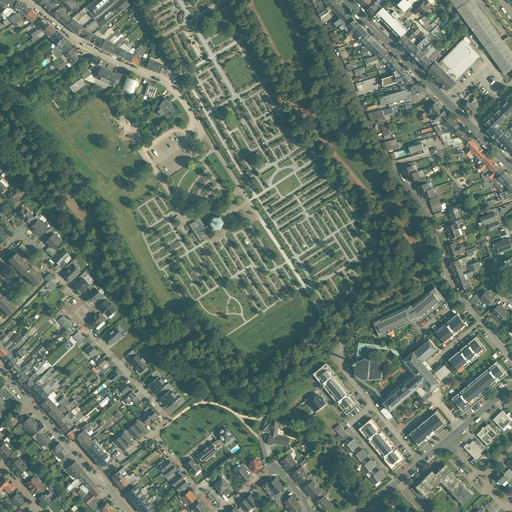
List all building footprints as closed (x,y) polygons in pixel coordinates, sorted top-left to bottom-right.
[(9,0),(2,0),(1,5),(0,5),(0,6),(6,8),(7,7),(9,0)] [(17,1),(13,0),(9,0),(7,7),(8,7),(11,8),(14,9),(17,1)] [(49,1),(48,0),(46,0),(42,5),(46,9),(52,3),(49,1)] [(73,4),(69,0),(68,0),(64,3),(70,11),(73,8),(76,5),(74,3),(73,4)] [(113,0),(93,0),(85,7),(88,11),(95,20),(115,3),(113,0)] [(126,0),(118,0),(116,2),(115,3),(122,11),(130,5),(126,0)] [(335,0),(334,0),(329,6),(333,10),(339,4),(335,0)] [(365,0),(362,4),(368,10),(374,4),(370,0),(365,0)] [(399,0),(400,0),(400,1),(398,4),(397,3),(396,3),(401,8),(405,12),(417,0),(399,0)] [(427,0),(419,8),(415,12),(418,15),(421,13),(423,16),(431,8),(429,6),(431,4),(434,1),(433,0),(427,0)] [(450,0),(457,10),(470,0),(450,0)] [(473,0),(470,0),(457,10),(484,46),(484,45),(485,45),(499,35),(473,0)] [(25,4),(17,1),(14,9),(16,10),(19,11),(25,4)] [(381,4),(376,1),(374,3),(381,10),(382,8),(383,7),(381,5),(381,4)] [(52,3),(46,9),(52,14),(58,8),(57,8),(55,5),(54,5),(52,3)] [(115,3),(95,20),(96,20),(100,25),(102,28),(122,11),(115,3)] [(381,10),(374,3),(374,4),(368,10),(374,16),(377,14),(381,10)] [(31,9),(25,4),(19,11),(18,12),(20,13),(21,12),(25,16),(31,9)] [(319,7),(317,10),(319,14),(321,12),(324,11),(326,9),(326,8),(324,6),(322,4),(321,5),(320,6),(319,7)] [(339,4),(333,10),(338,16),(345,9),(339,4)] [(66,13),(59,7),(59,8),(58,8),(52,14),(59,20),(66,14),(66,13)] [(85,7),(78,13),(81,17),(88,11),(85,7)] [(407,31),(387,11),(386,12),(382,8),(381,10),(377,14),(381,17),(382,16),(401,37),(407,31)] [(39,15),(31,9),(25,16),(26,16),(27,18),(30,21),(33,22),(39,15)] [(345,9),(338,16),(341,18),(344,22),(345,22),(351,16),(345,9)] [(16,23),(21,19),(15,14),(12,16),(9,18),(8,18),(12,21),(15,23),(16,23)] [(66,14),(59,20),(64,24),(65,24),(72,18),(69,16),(68,15),(66,14)] [(39,15),(33,22),(30,25),(32,28),(35,24),(41,18),(39,15)] [(427,15),(419,21),(422,25),(429,18),(427,15)] [(21,19),(16,23),(18,26),(27,21),(26,20),(27,18),(26,16),(21,19)] [(41,18),(35,24),(41,29),(42,29),(43,30),(49,24),(41,18)] [(84,28),(72,18),(65,24),(78,35),(80,33),(84,28)] [(100,25),(96,20),(85,29),(86,30),(86,31),(91,33),(92,31),(97,27),(100,25)] [(353,21),(348,26),(350,29),(357,22),(355,20),(353,21)] [(357,22),(350,29),(346,31),(347,34),(346,34),(348,38),(347,37),(352,35),(354,33),(361,26),(357,22)] [(56,30),(49,24),(43,30),(45,31),(51,37),(56,30)] [(368,33),(361,26),(354,33),(361,40),(368,33)] [(429,32),(433,36),(440,30),(436,26),(429,32)] [(108,32),(110,35),(114,32),(111,28),(109,29),(106,31),(103,34),(100,36),(99,37),(102,39),(105,35),(108,32)] [(38,29),(36,31),(35,29),(32,32),(33,33),(31,34),(33,38),(37,35),(38,34),(43,30),(42,29),(41,29),(39,30),(38,29)] [(63,36),(56,30),(51,37),(50,38),(57,44),(63,36)] [(105,40),(111,43),(115,40),(112,38),(111,38),(111,36),(112,37),(114,35),(118,37),(121,34),(119,31),(118,32),(116,30),(110,35),(104,40),(105,40)] [(91,33),(86,31),(85,35),(84,38),(90,41),(93,34),(91,33)] [(102,39),(99,37),(96,45),(101,47),(105,40),(104,40),(110,35),(108,32),(105,35),(102,39)] [(440,32),(435,37),(438,40),(443,35),(440,32)] [(368,33),(361,40),(363,42),(367,45),(373,38),(368,33)] [(94,34),(93,34),(90,41),(96,45),(99,37),(94,34)] [(111,43),(117,46),(120,43),(126,38),(124,36),(121,34),(118,37),(121,38),(121,40),(122,40),(121,41),(120,41),(119,42),(115,40),(111,43)] [(405,34),(398,41),(402,45),(408,38),(406,36),(405,34)] [(509,36),(503,40),(499,35),(485,45),(484,45),(484,46),(488,51),(486,53),(488,56),(490,54),(504,74),(511,68),(511,53),(505,43),(511,39),(509,36)] [(63,36),(57,44),(59,45),(61,47),(67,40),(63,36)] [(339,36),(332,40),(335,44),(342,41),(339,36)] [(373,38),(367,45),(370,48),(371,50),(378,44),(373,38)] [(408,38),(402,45),(406,49),(412,42),(411,41),(409,38),(408,38)] [(463,39),(438,64),(436,61),(435,62),(445,72),(455,82),(481,57),(463,39)] [(73,45),(67,40),(61,47),(64,50),(66,51),(70,48),(73,45)] [(101,47),(107,50),(111,43),(105,40),(101,47)] [(347,40),(335,45),(337,49),(344,47),(349,45),(347,40)] [(424,44),(422,41),(417,46),(421,50),(421,51),(426,46),(424,44)] [(49,42),(41,48),(43,51),(45,50),(50,46),(51,45),(49,42)] [(412,42),(406,49),(410,53),(417,46),(414,44),(412,42)] [(111,43),(107,50),(113,53),(117,46),(111,43)] [(378,44),(371,50),(373,51),(376,55),(378,54),(383,49),(378,44)] [(452,45),(442,54),(444,56),(454,46),(452,45)] [(122,49),(117,46),(113,53),(118,56),(119,56),(122,49)] [(417,46),(410,53),(414,57),(421,50),(417,46)] [(76,54),(71,49),(64,54),(68,59),(76,54)] [(122,49),(119,56),(125,59),(128,52),(122,49)] [(383,49),(378,54),(380,57),(387,52),(383,49)] [(428,58),(429,59),(433,56),(437,51),(436,49),(433,53),(428,58)] [(421,50),(414,57),(418,62),(425,55),(423,52),(421,51),(421,50)] [(134,55),(128,52),(125,59),(131,62),(134,55)] [(393,59),(387,52),(380,57),(381,58),(383,59),(385,62),(387,63),(393,59)] [(76,54),(68,59),(73,65),(80,60),(76,54)] [(101,59),(93,55),(90,61),(92,62),(98,65),(98,63),(101,59)] [(141,57),(134,55),(131,62),(137,65),(141,57)] [(425,55),(418,62),(423,66),(429,59),(428,58),(425,55)] [(73,65),(72,65),(73,66),(70,68),(72,70),(86,60),(82,58),(80,60),(73,65)] [(379,61),(383,59),(381,58),(377,59),(374,60),(368,63),(368,64),(366,65),(367,67),(374,64),(376,64),(376,62),(379,61)] [(393,59),(387,63),(390,67),(392,68),(394,67),(393,65),(397,63),(393,59)] [(429,59),(423,66),(427,70),(434,64),(432,62),(429,59)] [(155,62),(149,60),(146,68),(152,70),(155,62)] [(163,65),(155,62),(152,70),(160,73),(162,68),(163,65)] [(350,64),(346,65),(348,71),(354,69),(353,66),(356,65),(355,62),(350,64)] [(437,80),(445,72),(435,62),(434,64),(427,70),(437,80)] [(397,63),(393,65),(394,67),(392,68),(394,72),(402,68),(397,63)] [(104,82),(109,71),(101,67),(99,72),(95,70),(96,69),(93,68),(92,67),(87,71),(81,75),(84,79),(93,83),(96,78),(104,82)] [(407,73),(402,68),(394,72),(400,77),(407,73)] [(109,71),(104,82),(111,85),(112,86),(113,86),(118,75),(117,75),(109,71)] [(445,72),(437,80),(447,90),(455,82),(445,72)] [(118,75),(113,86),(116,90),(122,75),(118,73),(117,75),(118,75)] [(407,73),(400,77),(402,80),(405,83),(412,78),(407,73)] [(182,75),(176,79),(183,90),(189,87),(182,75)] [(137,81),(127,77),(126,79),(123,88),(128,89),(128,91),(127,91),(127,93),(129,93),(130,93),(131,93),(132,93),(132,91),(133,91),(136,84),(137,81)] [(81,78),(70,87),(74,93),(86,84),(81,78)] [(96,78),(93,83),(106,89),(108,85),(111,87),(111,85),(104,82),(96,78)] [(412,78),(405,83),(410,88),(411,89),(418,84),(412,78)] [(418,84),(411,89),(416,94),(420,92),(424,91),(418,84)] [(156,88),(147,85),(146,89),(144,94),(153,97),(156,88)] [(400,92),(398,87),(393,89),(394,90),(378,94),(379,98),(400,92)] [(410,88),(409,89),(405,90),(407,98),(410,97),(416,95),(416,94),(411,89),(410,88)] [(38,90),(31,95),(34,99),(41,94),(38,90)] [(404,99),(407,98),(405,90),(404,90),(400,92),(379,98),(381,105),(389,103),(392,102),(393,105),(405,101),(404,99)] [(475,98),(471,103),(473,105),(477,101),(481,97),(479,95),(475,98)] [(405,101),(393,105),(392,102),(389,103),(391,108),(405,104),(407,109),(413,108),(410,97),(407,98),(404,99),(405,101)] [(166,99),(161,104),(158,106),(160,108),(157,111),(161,116),(163,114),(167,118),(175,111),(172,108),(173,107),(166,99)] [(468,100),(462,106),(467,111),(473,105),(471,103),(468,100)] [(436,102),(428,109),(429,110),(426,113),(419,114),(421,121),(428,118),(428,119),(432,117),(436,115),(442,109),(436,102)] [(511,111),(505,104),(502,107),(504,108),(501,111),(499,110),(508,119),(509,119),(508,119),(511,116),(510,115),(511,112),(511,111)] [(467,111),(472,116),(477,110),(475,107),(473,105),(467,111)] [(392,108),(383,111),(385,117),(394,114),(394,112),(392,108)] [(446,113),(442,109),(436,115),(432,117),(437,122),(440,119),(446,113)] [(382,110),(368,114),(372,121),(377,119),(385,117),(383,111),(382,110)] [(494,114),(489,119),(485,123),(486,123),(488,126),(487,126),(489,129),(490,129),(492,127),(497,122),(500,126),(505,121),(504,120),(506,118),(508,119),(499,110),(494,114)] [(451,118),(446,113),(440,119),(445,124),(451,118)] [(455,122),(451,118),(445,124),(449,128),(455,122)] [(460,127),(455,122),(449,128),(450,129),(451,130),(453,132),(460,127)] [(498,130),(497,129),(496,130),(493,127),(491,130),(488,132),(490,134),(494,138),(496,140),(496,141),(505,131),(504,132),(501,130),(502,129),(500,128),(498,130)] [(467,134),(461,128),(455,133),(460,137),(460,138),(467,134)] [(508,135),(505,132),(505,131),(496,141),(496,140),(498,142),(498,143),(508,153),(511,148),(511,138),(508,135)] [(444,134),(441,134),(444,142),(447,141),(451,140),(449,133),(448,133),(446,133),(444,134)] [(467,134),(460,138),(464,142),(466,144),(467,144),(472,139),(467,134)] [(460,138),(460,137),(451,140),(447,141),(449,145),(453,144),(454,148),(458,147),(455,143),(458,141),(461,144),(464,142),(460,138)] [(408,155),(424,151),(422,142),(425,142),(424,139),(417,141),(418,144),(406,147),(408,155)] [(467,144),(466,145),(469,148),(468,150),(469,151),(477,144),(472,139),(467,144)] [(397,142),(384,146),(386,151),(399,147),(397,142)] [(477,144),(469,151),(471,153),(472,152),(476,155),(482,149),(477,144)] [(403,149),(390,154),(392,159),(405,154),(403,149)] [(486,154),(482,149),(476,155),(479,158),(478,159),(479,161),(480,160),(486,154)] [(486,154),(480,160),(483,163),(482,164),(484,166),(491,158),(486,154)] [(484,166),(481,169),(483,171),(483,173),(485,172),(488,170),(489,169),(495,163),(491,158),(484,166)] [(495,163),(489,169),(492,172),(494,173),(500,167),(495,163)] [(408,167),(403,169),(405,175),(407,174),(414,172),(412,166),(408,167)] [(500,167),(494,173),(495,175),(498,178),(504,172),(500,167)] [(414,172),(407,174),(409,181),(417,179),(420,177),(418,171),(414,172)] [(509,177),(504,172),(498,178),(503,183),(509,177)] [(509,177),(503,183),(508,187),(508,188),(511,183),(511,179),(509,177)] [(421,185),(417,186),(419,192),(422,192),(422,191),(429,189),(428,183),(427,183),(421,185)] [(511,183),(508,188),(510,190),(504,192),(503,190),(499,191),(501,197),(505,195),(511,192),(511,183)] [(432,188),(429,189),(422,191),(422,192),(425,198),(430,196),(434,195),(432,188)] [(16,189),(12,193),(11,192),(6,198),(12,203),(11,204),(15,208),(21,202),(16,197),(20,192),(16,189)] [(511,192),(505,195),(501,197),(502,200),(511,197),(511,198),(511,197),(511,192)] [(431,199),(430,200),(432,206),(440,203),(438,197),(431,199)] [(440,203),(432,206),(434,212),(440,210),(442,209),(440,203)] [(458,207),(450,210),(453,219),(460,216),(465,214),(462,206),(458,207)] [(19,207),(13,214),(17,218),(19,216),(17,214),(22,209),(19,207)] [(25,211),(23,209),(22,209),(17,214),(19,216),(25,222),(26,221),(31,216),(28,214),(29,213),(26,210),(25,211)] [(488,215),(481,218),(483,224),(487,222),(496,219),(497,218),(495,213),(488,215)] [(221,228),(222,221),(218,215),(209,216),(206,222),(210,229),(221,228)] [(34,217),(29,223),(31,225),(37,218),(35,216),(34,217)] [(200,241),(209,235),(199,219),(190,225),(200,241)] [(38,220),(31,227),(33,229),(34,229),(36,231),(44,223),(41,220),(39,220),(38,220)] [(497,222),(497,221),(489,224),(489,225),(488,225),(490,230),(500,227),(498,222),(497,222)] [(44,223),(36,231),(38,233),(38,234),(40,236),(47,228),(47,227),(46,225),(44,223)] [(456,225),(448,227),(452,238),(459,235),(456,225)] [(52,226),(45,232),(48,234),(54,228),(52,226)] [(54,233),(46,242),(51,247),(51,248),(53,250),(62,241),(54,233)] [(455,243),(447,246),(451,256),(465,251),(463,246),(457,248),(455,243)] [(32,253),(22,244),(18,248),(28,257),(32,253)] [(51,248),(47,252),(51,256),(55,252),(53,250),(51,248)] [(63,250),(54,260),(58,264),(60,265),(69,255),(69,256),(69,255),(63,250)] [(24,274),(30,268),(17,253),(16,253),(9,260),(23,274),(23,275),(24,274)] [(76,263),(73,260),(67,266),(69,269),(73,264),(74,265),(76,263)] [(459,260),(451,263),(454,271),(462,268),(460,264),(459,260)] [(478,262),(468,266),(469,269),(470,272),(480,269),(481,268),(478,262)] [(69,269),(63,274),(70,281),(80,272),(74,265),(73,264),(69,269)] [(30,268),(24,274),(35,285),(35,286),(43,278),(42,278),(32,267),(32,266),(30,268)] [(462,268),(454,271),(456,277),(464,274),(462,270),(462,268)] [(12,280),(2,270),(0,271),(0,276),(8,284),(12,280)] [(49,274),(44,278),(48,282),(51,279),(52,278),(49,274)] [(464,274),(456,277),(458,283),(466,280),(464,274)] [(75,286),(80,292),(90,283),(84,277),(75,286)] [(48,282),(46,284),(51,290),(57,285),(51,279),(48,282)] [(458,283),(458,284),(461,290),(468,287),(467,282),(466,280),(458,283)] [(15,281),(10,284),(15,290),(20,287),(15,281)] [(435,287),(412,307),(410,305),(408,307),(407,307),(373,322),(380,337),(417,320),(419,322),(445,300),(435,287)] [(92,299),(94,302),(96,300),(102,295),(95,288),(91,291),(85,297),(88,301),(90,299),(92,299)] [(494,297),(487,290),(483,294),(481,292),(478,296),(480,298),(488,305),(488,304),(491,300),(494,297)] [(98,303),(105,297),(102,294),(102,295),(96,300),(98,303)] [(476,294),(470,301),(475,305),(480,298),(478,296),(476,294)] [(3,297),(0,299),(0,305),(8,314),(8,315),(16,307),(15,307),(4,296),(5,296),(4,295),(3,297)] [(100,305),(106,299),(107,299),(105,297),(98,303),(100,305)] [(100,305),(99,306),(104,312),(108,316),(115,310),(106,299),(100,305)] [(498,306),(495,303),(491,307),(487,312),(490,315),(490,313),(498,306)] [(499,304),(498,306),(490,313),(499,321),(508,313),(499,304)] [(102,314),(100,312),(98,315),(103,320),(103,321),(104,322),(107,319),(106,318),(102,314)] [(96,313),(89,320),(96,327),(103,321),(103,320),(98,315),(96,313)] [(63,315),(58,321),(63,325),(68,320),(63,315)] [(448,323),(446,325),(445,323),(437,331),(439,334),(438,335),(444,342),(445,341),(447,343),(456,336),(455,335),(457,334),(457,335),(466,328),(463,323),(464,322),(460,318),(459,319),(455,315),(447,322),(448,323)] [(68,320),(63,325),(67,330),(73,325),(68,320)] [(116,328),(105,337),(111,344),(122,335),(116,328)] [(79,331),(74,336),(79,342),(85,337),(79,331)] [(467,344),(460,350),(462,351),(460,353),(459,351),(450,358),(454,362),(452,364),(456,368),(457,367),(461,371),(470,364),(469,363),(470,361),(471,362),(477,357),(476,356),(478,355),(479,356),(487,349),(476,337),(468,343),(470,345),(468,346),(467,344)] [(21,339),(16,344),(18,347),(18,348),(24,341),(21,339)] [(416,375),(383,402),(390,411),(410,394),(423,383),(430,391),(440,383),(438,381),(449,372),(444,366),(433,375),(422,362),(437,349),(429,340),(414,352),(404,360),(416,375)] [(393,346),(358,343),(357,362),(360,360),(361,351),(362,347),(366,347),(375,348),(391,350),(412,375),(383,399),(374,387),(364,380),(355,375),(354,378),(372,390),(383,402),(416,375),(404,360),(393,346)] [(97,351),(90,344),(85,349),(92,357),(97,352),(97,351)] [(41,355),(48,348),(45,345),(38,352),(41,355)] [(4,347),(0,350),(0,354),(2,357),(8,352),(6,349),(4,347)] [(375,348),(366,347),(366,352),(361,351),(360,360),(357,362),(356,362),(354,362),(354,364),(356,364),(355,369),(355,375),(364,380),(382,378),(384,363),(373,360),(375,348)] [(132,350),(126,356),(130,360),(136,355),(132,350)] [(8,352),(2,357),(7,362),(13,356),(10,353),(8,352)] [(17,361),(11,367),(12,368),(11,369),(14,372),(14,373),(20,367),(20,366),(19,365),(28,355),(26,353),(17,361)] [(130,360),(129,361),(137,370),(135,371),(140,376),(144,371),(143,370),(147,366),(144,362),(145,361),(142,358),(141,359),(137,354),(136,355),(130,360)] [(15,359),(13,356),(7,362),(11,367),(17,361),(15,359)] [(104,366),(105,368),(110,365),(105,357),(97,361),(99,365),(92,369),(94,372),(104,366)] [(37,362),(33,366),(34,366),(36,369),(39,367),(40,368),(46,362),(44,360),(39,364),(37,362)] [(20,367),(14,373),(14,372),(14,373),(19,378),(24,373),(33,363),(31,361),(26,366),(26,365),(22,369),(20,367)] [(335,374),(326,363),(313,374),(322,384),(323,383),(324,385),(323,386),(330,394),(343,384),(336,375),(335,376),(333,375),(335,374)] [(474,380),(467,386),(469,387),(468,388),(466,387),(460,392),(461,394),(460,395),(458,393),(452,398),(463,411),(469,406),(469,405),(470,404),(470,405),(477,399),(475,398),(477,397),(478,398),(484,393),(483,391),(484,390),(486,392),(498,382),(497,381),(499,380),(506,375),(503,372),(505,371),(499,364),(498,366),(495,363),(489,368),(490,369),(489,371),(487,369),(475,379),(476,381),(475,382),(474,380)] [(50,365),(43,372),(45,374),(49,371),(52,367),(50,365)] [(34,366),(28,372),(32,376),(33,375),(30,372),(34,369),(35,370),(34,370),(36,372),(38,370),(36,369),(34,366)] [(155,379),(158,376),(161,374),(157,369),(151,374),(155,379)] [(45,374),(42,377),(44,380),(46,377),(47,378),(51,373),(49,371),(45,374)] [(56,371),(48,379),(50,381),(58,373),(56,371)] [(116,372),(110,377),(114,382),(120,377),(116,372)] [(19,378),(18,379),(23,385),(29,378),(24,373),(19,378)] [(148,385),(156,394),(163,388),(166,385),(158,376),(155,379),(148,385)] [(42,377),(36,383),(38,385),(44,380),(42,377)] [(29,378),(23,385),(28,390),(35,384),(29,378)] [(54,378),(48,384),(50,387),(57,381),(54,378)] [(35,384),(28,390),(35,397),(42,390),(43,390),(38,385),(36,383),(35,384)] [(124,383),(119,387),(124,394),(130,389),(124,383)] [(166,385),(163,388),(167,392),(170,389),(172,387),(168,383),(166,385)] [(350,395),(348,393),(350,392),(343,384),(330,394),(337,402),(338,401),(340,403),(338,404),(347,414),(360,404),(351,393),(350,395)] [(17,404),(0,387),(0,394),(14,408),(17,404)] [(52,388),(45,393),(48,396),(54,390),(52,388)] [(160,399),(168,408),(175,401),(178,398),(170,389),(167,392),(160,399)] [(42,390),(35,397),(40,403),(48,396),(45,393),(42,390)] [(313,397),(307,402),(310,406),(312,405),(316,410),(316,411),(319,408),(325,403),(317,394),(313,397)] [(108,396),(100,403),(103,407),(111,399),(108,396)] [(140,400),(137,396),(132,400),(136,404),(140,400)] [(178,398),(175,401),(179,406),(184,401),(180,396),(178,398)] [(48,398),(41,403),(45,408),(52,402),(48,398)] [(75,399),(65,407),(68,411),(78,402),(75,399)] [(52,402),(45,408),(50,413),(56,407),(52,402)] [(56,407),(50,413),(54,417),(60,412),(60,411),(56,407)] [(150,408),(145,412),(153,421),(154,420),(154,419),(157,417),(150,408)] [(507,415),(502,411),(493,419),(501,427),(506,422),(509,424),(511,420),(507,415)] [(60,412),(54,417),(58,422),(65,417),(60,412)] [(153,421),(145,412),(141,416),(144,420),(148,425),(151,422),(152,422),(153,421)] [(424,422),(409,434),(420,447),(429,439),(429,438),(431,436),(433,435),(435,433),(436,433),(446,425),(443,422),(444,421),(439,415),(438,416),(435,413),(433,415),(424,422)] [(32,419),(30,417),(29,417),(23,422),(24,423),(22,425),(28,431),(37,423),(33,418),(32,419)] [(65,417),(58,422),(62,427),(68,421),(65,417)] [(286,418),(271,417),(269,424),(270,424),(268,430),(271,431),(270,433),(270,434),(269,434),(267,443),(272,444),(273,441),(278,442),(278,444),(284,445),(287,445),(287,446),(288,446),(289,440),(285,439),(286,438),(276,436),(277,430),(278,424),(286,425),(286,418)] [(142,422),(138,418),(136,421),(137,422),(137,421),(142,427),(144,425),(142,422)] [(380,429),(372,418),(359,429),(368,439),(369,438),(370,440),(369,441),(383,457),(384,456),(385,458),(384,459),(393,469),(405,459),(397,448),(395,450),(394,448),(396,447),(382,430),(380,431),(379,430),(380,429)] [(32,436),(44,425),(40,420),(37,423),(28,431),(32,436)] [(68,421),(62,427),(66,431),(72,426),(70,423),(68,421)] [(142,427),(137,421),(137,422),(133,425),(140,433),(144,429),(142,427)] [(86,422),(78,428),(81,431),(83,430),(84,429),(89,425),(86,422)] [(89,425),(84,429),(83,430),(77,435),(77,436),(75,437),(81,443),(88,437),(89,436),(87,433),(91,429),(89,428),(91,426),(90,424),(89,425)] [(488,424),(478,434),(482,439),(487,445),(489,443),(491,442),(488,439),(492,435),(493,436),(496,433),(493,429),(489,425),(488,424)] [(44,425),(32,436),(36,440),(45,432),(46,432),(48,430),(44,425)] [(140,433),(133,425),(129,429),(128,429),(133,435),(135,437),(140,433)] [(78,428),(77,426),(72,430),(77,435),(83,430),(81,431),(78,428)] [(225,427),(217,434),(221,438),(224,442),(228,439),(229,440),(232,437),(225,427)] [(133,435),(128,429),(129,429),(128,428),(125,430),(131,437),(133,435)] [(77,435),(72,430),(67,435),(71,440),(75,437),(77,436),(77,435)] [(131,437),(125,430),(122,433),(123,434),(124,433),(129,439),(131,437)] [(46,432),(45,432),(36,440),(42,446),(44,445),(44,446),(50,441),(51,440),(48,438),(50,437),(46,432)] [(129,439),(124,433),(123,434),(119,437),(126,445),(131,441),(129,439)] [(91,442),(88,437),(81,443),(86,450),(93,444),(91,442)] [(126,445),(119,437),(115,441),(120,447),(122,449),(126,445)] [(224,442),(221,438),(217,441),(220,444),(222,447),(223,448),(227,445),(224,442)] [(350,442),(344,447),(349,453),(354,449),(359,445),(354,439),(350,442)] [(52,443),(50,445),(52,448),(59,443),(56,440),(52,443)] [(120,447),(115,441),(114,440),(111,442),(117,449),(120,447)] [(473,441),(465,448),(474,457),(477,455),(478,456),(480,454),(479,452),(481,449),(478,446),(474,442),(473,441)] [(52,448),(52,449),(57,454),(64,448),(59,443),(59,442),(59,443),(52,448)] [(93,444),(86,450),(90,454),(98,447),(95,443),(93,444)] [(4,444),(0,447),(0,454),(3,458),(7,455),(10,452),(6,447),(7,447),(4,444)] [(207,447),(204,450),(197,456),(201,461),(208,455),(210,457),(218,451),(216,448),(212,444),(207,447)] [(98,447),(90,454),(93,457),(101,451),(98,447)] [(64,448),(57,454),(61,459),(68,453),(64,448)] [(290,448),(283,454),(285,457),(288,455),(289,455),(293,452),(290,448)] [(359,452),(353,457),(353,458),(358,463),(362,460),(368,455),(363,449),(359,452)] [(14,452),(11,456),(13,458),(11,460),(19,452),(17,450),(14,452)] [(101,451),(93,457),(96,461),(104,454),(101,451)] [(104,454),(96,461),(101,467),(111,459),(105,453),(104,454)] [(289,455),(288,455),(285,457),(281,461),(281,462),(281,461),(288,469),(288,470),(296,463),(295,463),(289,455)] [(19,458),(13,463),(11,460),(7,463),(14,471),(23,463),(19,458)] [(254,459),(250,462),(251,462),(248,464),(252,470),(254,473),(262,466),(259,462),(260,461),(258,459),(257,460),(256,458),(254,459)] [(196,465),(192,459),(185,464),(193,474),(194,473),(196,475),(201,471),(199,469),(196,465)] [(163,460),(156,465),(158,468),(160,467),(159,467),(165,462),(163,460)] [(165,462),(159,467),(160,467),(163,472),(172,465),(168,460),(165,462)] [(372,460),(367,463),(362,468),(366,474),(371,470),(376,465),(372,460)] [(69,466),(67,468),(65,470),(69,475),(71,473),(79,466),(75,461),(69,466)] [(23,463),(14,471),(21,478),(24,475),(22,472),(27,467),(23,463)] [(172,465),(163,472),(167,476),(173,472),(176,470),(172,465)] [(442,481),(451,472),(445,465),(436,474),(432,471),(426,477),(435,486),(436,487),(442,481)] [(79,466),(71,473),(76,479),(77,477),(84,471),(79,466)] [(33,467),(26,473),(28,476),(32,473),(35,470),(33,467)] [(242,467),(235,473),(243,482),(249,477),(245,471),(242,467)] [(300,467),(291,474),(299,484),(306,478),(307,477),(308,476),(300,467)] [(385,476),(380,470),(376,473),(370,478),(375,484),(379,480),(385,476)] [(84,471),(77,477),(80,480),(83,483),(90,478),(84,471)] [(119,471),(111,477),(112,477),(116,483),(124,477),(119,471)] [(501,471),(493,478),(497,482),(498,481),(501,484),(506,480),(508,478),(504,474),(501,471)] [(451,472),(442,481),(452,492),(462,483),(451,472)] [(28,476),(25,479),(28,482),(34,476),(32,473),(28,476)] [(133,473),(129,476),(126,478),(129,482),(135,478),(136,477),(133,473)] [(175,474),(168,480),(170,483),(171,482),(171,481),(177,476),(175,474)] [(177,476),(171,481),(171,482),(175,486),(183,479),(179,474),(177,476)] [(28,482),(26,484),(30,488),(38,480),(34,476),(28,482)] [(124,477),(116,483),(121,489),(130,482),(129,482),(126,478),(125,476),(124,477)] [(76,479),(67,488),(70,491),(77,484),(76,483),(80,480),(77,477),(76,479)] [(217,489),(224,483),(223,481),(224,480),(221,477),(212,484),(217,489)] [(270,482),(266,485),(271,490),(280,482),(276,477),(270,482)] [(426,477),(416,487),(423,494),(425,496),(427,494),(428,495),(431,492),(430,491),(435,486),(426,477)] [(3,478),(0,481),(0,488),(1,488),(3,488),(3,490),(4,491),(6,491),(7,492),(6,493),(6,494),(10,490),(10,489),(9,489),(9,488),(8,486),(7,487),(6,486),(9,483),(3,478)] [(90,478),(83,483),(88,489),(89,490),(96,485),(90,478)] [(266,478),(259,484),(260,484),(258,486),(260,487),(261,486),(262,486),(269,481),(266,478)] [(183,479),(175,486),(178,490),(179,491),(184,486),(187,484),(183,479)] [(38,480),(30,488),(34,492),(36,491),(42,485),(38,480)] [(310,483),(303,488),(311,497),(316,493),(319,491),(319,490),(312,481),(310,483)] [(280,482),(271,490),(275,495),(278,492),(284,487),(280,482)] [(224,483),(217,489),(221,494),(223,492),(229,487),(229,486),(226,483),(225,484),(224,483)] [(462,483),(452,492),(463,504),(473,494),(462,483)] [(42,485),(36,491),(38,494),(39,493),(44,489),(45,488),(42,485)] [(96,485),(89,490),(93,494),(95,497),(96,496),(101,491),(96,485)] [(133,488),(131,490),(130,490),(126,494),(130,499),(139,491),(135,486),(133,488)] [(229,487),(223,492),(226,496),(233,490),(229,486),(229,487)] [(10,490),(6,494),(6,493),(4,495),(7,498),(11,494),(13,492),(10,489),(10,490)] [(84,492),(81,489),(77,493),(82,497),(86,494),(84,492)] [(41,496),(39,498),(45,505),(50,500),(48,498),(52,494),(48,490),(46,492),(46,491),(41,496)] [(148,500),(141,490),(139,491),(142,495),(147,501),(148,500)] [(179,494),(178,495),(180,499),(182,497),(187,493),(184,490),(179,494)] [(318,495),(317,496),(320,499),(323,497),(327,494),(324,490),(318,495)] [(137,508),(147,501),(142,495),(139,491),(130,499),(134,504),(137,508)] [(187,493),(182,497),(187,504),(196,498),(190,491),(187,493)] [(278,492),(275,495),(272,497),(274,500),(280,495),(278,492)] [(418,511),(420,511),(401,492),(397,496),(412,511),(418,511)] [(13,497),(11,500),(18,507),(24,500),(17,493),(13,497)] [(7,498),(5,501),(7,503),(11,500),(13,497),(11,494),(7,498)] [(280,495),(274,500),(279,506),(283,503),(286,500),(281,494),(280,495)] [(252,497),(250,495),(245,499),(251,507),(257,503),(252,497)] [(261,502),(255,495),(252,497),(257,503),(258,505),(261,502)] [(93,499),(87,503),(91,508),(96,503),(100,500),(96,496),(95,497),(93,499)] [(291,496),(289,498),(286,500),(283,503),(287,509),(296,502),(291,496)] [(323,497),(320,499),(316,503),(323,511),(330,505),(323,497)] [(251,507),(245,499),(239,504),(241,506),(246,511),(251,507)] [(147,501),(137,508),(138,508),(140,511),(141,511),(145,511),(147,510),(152,507),(149,502),(149,503),(147,501)] [(110,506),(107,502),(105,504),(104,503),(101,505),(102,506),(100,508),(102,509),(103,511),(110,506)] [(296,502),(287,509),(290,511),(294,511),(295,511),(296,511),(298,509),(300,507),(296,502)] [(197,505),(192,508),(195,511),(197,511),(202,509),(203,509),(204,508),(199,503),(197,505)]
